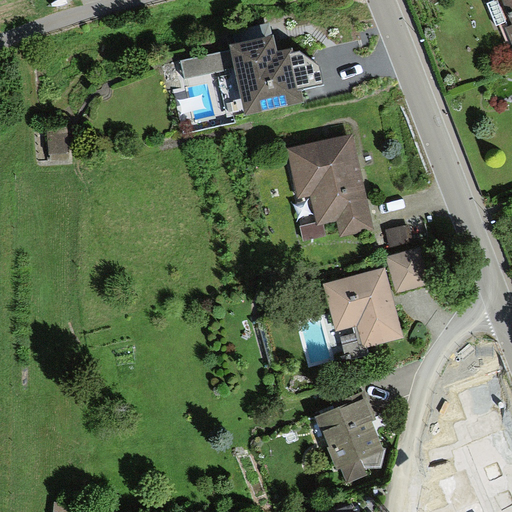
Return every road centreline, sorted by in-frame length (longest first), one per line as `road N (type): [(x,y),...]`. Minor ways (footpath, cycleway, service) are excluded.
road 1 (tertiary): [(500,307),(382,0)]
road 2 (residential): [(500,307),(458,328),(423,373),(397,511)]
road 3 (residential): [(137,0),(0,42)]
